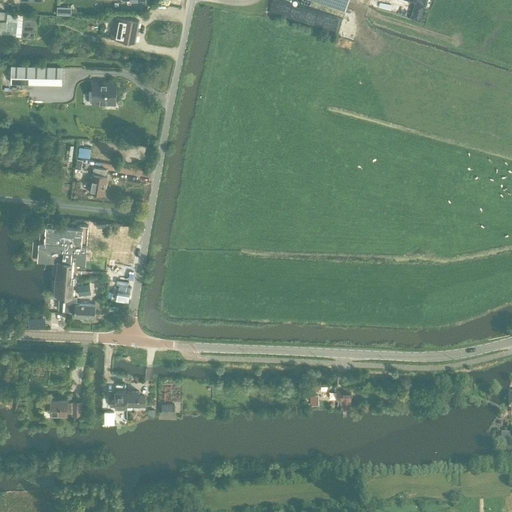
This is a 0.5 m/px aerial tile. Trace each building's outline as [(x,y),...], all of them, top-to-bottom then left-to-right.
[(314,0),(345,10),(347,0),(288,0),(291,1),(291,0),(314,0)] [(139,20),(124,17),(125,13),(115,12),(111,37),(135,42),(139,20)] [(34,38),(36,14),(24,13),(22,37),(34,38)] [(11,66),(11,82),(61,83),(61,67),(11,66)] [(92,103),(106,103),(115,103),(116,83),(101,82),(101,85),(92,85),(92,103)] [(76,159),(75,168),(80,169),(81,169),(83,160),(79,159),(76,159)] [(94,167),(93,173),(89,191),(104,194),(107,176),(105,176),(107,169),(94,167)] [(57,296),(60,296),(73,297),(74,282),(77,282),(77,274),(76,274),(77,264),(86,265),(86,262),(85,250),(87,250),(88,225),(77,224),(77,226),(40,223),(38,259),(60,261),(59,272),(58,272),(57,296)] [(90,283),(78,284),(79,295),(91,293),(90,283)] [(72,299),(73,297),(60,296),(59,309),(66,310),(67,309),(74,309),(74,316),(95,317),(96,304),(75,303),(75,299),(72,299)] [(331,400),(337,400),(337,401),(340,400),(340,403),(342,403),(342,404),(350,404),(350,401),(351,400),(352,389),(337,390),(337,391),(331,391),(331,400)] [(127,409),(127,406),(127,391),(115,391),(115,398),(110,398),(110,406),(115,406),(115,410),(127,409)] [(127,391),(127,406),(132,406),(132,404),(139,404),(139,406),(145,406),(145,396),(139,396),(139,391),(127,391)] [(67,398),(51,398),(51,399),(44,399),(44,416),(51,416),(51,413),(67,413),(67,412),(73,412),(73,415),(81,415),(81,401),(73,401),(73,402),(67,402),(67,398)] [(175,404),(162,403),(161,414),(174,414),(175,404)]
